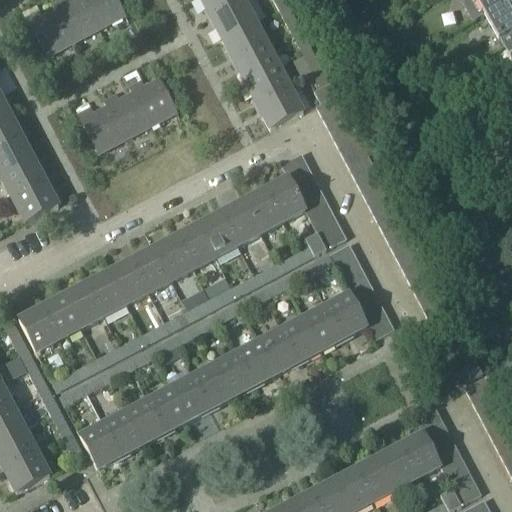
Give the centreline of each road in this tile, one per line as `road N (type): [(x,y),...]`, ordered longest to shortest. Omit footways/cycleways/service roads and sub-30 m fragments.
road 1 (residential): [(0,290),(306,127)]
road 2 (unknown): [(100,511),(377,398)]
